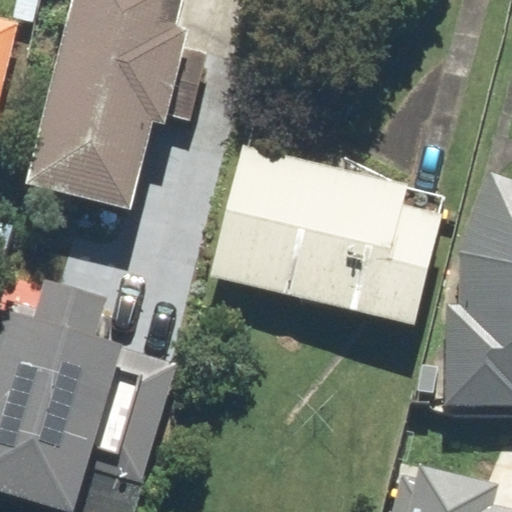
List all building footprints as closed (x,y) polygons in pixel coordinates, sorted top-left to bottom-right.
[(204,0),(93,0),(47,192),(151,218),(172,129),(184,132),(208,35),(196,32),(204,0)] [(0,150),(1,151),(31,27),(0,19),(0,150)] [(256,151),(224,280),(434,332),(460,223),(418,212),(423,192),(256,151)] [(453,402),(511,402),(511,181),(501,178),(472,258),(472,310),(458,310),(453,402)] [(15,305),(0,357),(0,495),(60,511),(147,511),(188,367),(116,347),(127,307),(64,289),(56,317),(15,305)] [(502,493),(404,464),(389,511),(511,511),(511,509),(498,506),(502,493)]
